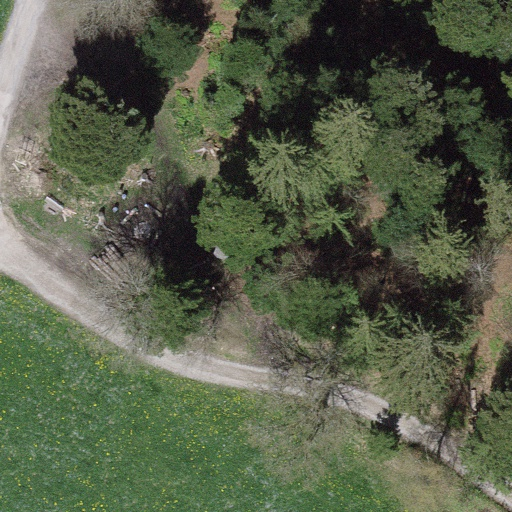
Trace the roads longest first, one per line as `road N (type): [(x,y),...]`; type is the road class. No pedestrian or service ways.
road 1 (track): [(511,495),(388,412),(166,347),(96,315),(0,250)]
road 2 (track): [(4,252),(208,0)]
